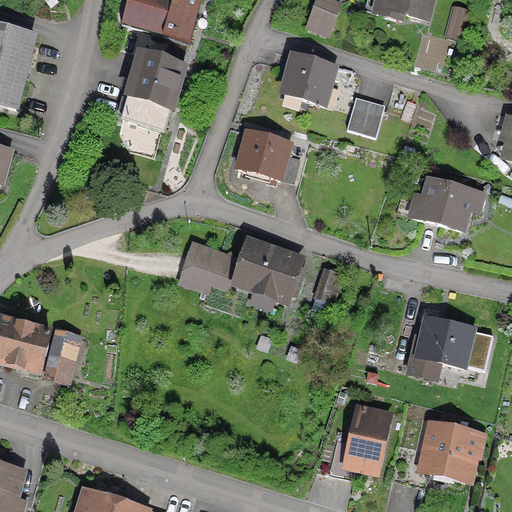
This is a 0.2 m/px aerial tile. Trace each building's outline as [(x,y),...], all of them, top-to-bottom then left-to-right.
[(127,0),(120,28),(187,47),(199,6),(178,0),(127,0)] [(378,0),(374,17),(399,24),(401,18),(425,24),(431,0),(378,0)] [(326,40),(337,12),(316,4),(305,32),(326,40)] [(443,40),(460,44),(467,15),(450,11),(443,40)] [(0,109),(13,113),(32,40),(0,32),(0,109)] [(120,125),(162,137),(180,71),(139,59),(120,125)] [(328,81),(331,71),(293,60),(282,99),(320,110),(326,89),(331,91),(333,82),(328,81)] [(336,113),(347,116),(351,101),(340,98),(336,113)] [(378,142),(385,112),(360,106),(353,136),(378,142)] [(503,135),(500,144),(508,146),(503,162),(511,164),(511,130),(510,137),(503,135)] [(285,160),(288,148),(246,136),(236,174),(278,185),(278,184),(291,187),(298,164),(285,160)] [(399,160),(409,163),(412,152),(402,149),(399,160)] [(415,200),(409,222),(459,235),(466,210),(476,213),(480,198),(428,185),(423,203),(415,200)] [(292,286),(299,264),(247,246),(233,288),(285,305),(288,298),(294,300),(298,288),(292,286)] [(339,278),(324,274),(315,302),(329,307),(339,278)] [(469,334),(426,324),(417,362),(461,372),(469,334)] [(0,367),(39,377),(49,338),(0,326),(0,367)] [(45,383),(61,387),(73,339),(57,335),(45,383)] [(343,470),(375,477),(388,421),(356,413),(343,470)] [(432,475),(466,483),(476,439),(432,429),(424,463),(421,465),(420,471),(423,476),(429,477),(432,475)] [(19,511),(22,505),(12,503),(19,476),(0,470),(0,511),(19,511)] [(79,511),(140,511),(85,495),(79,511)]
